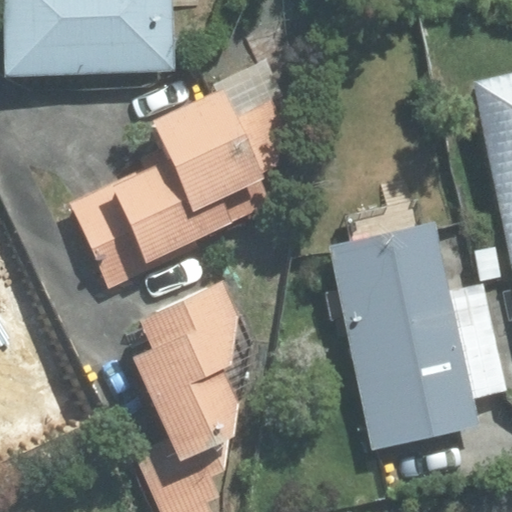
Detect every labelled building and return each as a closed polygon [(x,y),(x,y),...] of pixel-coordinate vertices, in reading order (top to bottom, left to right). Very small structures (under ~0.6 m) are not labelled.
[(0,0),(0,74),(170,68),(167,0),(0,0)] [(511,72),(465,84),(511,279),(511,72)] [(156,163),(66,203),(105,291),(155,269),(149,256),(223,223),(215,204),(259,184),(217,89),(138,123),(156,163)] [(422,215),(313,242),(365,449),(473,422),(467,398),(510,387),(482,275),(439,286),(422,215)] [(152,511),(207,511),(230,287),(224,273),(124,322),(139,351),(119,361),(156,437),(124,452),(152,511)]
